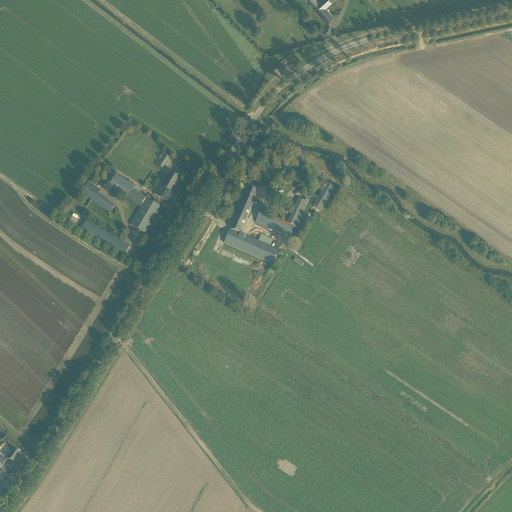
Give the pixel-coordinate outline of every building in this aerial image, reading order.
[(307,0),(312,6),(311,6),(326,23),(333,17),(326,8),(334,0),(318,0),(317,1),(316,0),(307,0)] [(158,165),(164,167),(169,157),(164,154),(158,165)] [(176,184),(180,178),(172,173),(169,179),(164,176),(154,194),(170,204),(181,187),(176,184)] [(116,175),(109,187),(127,199),(132,190),(135,186),(116,175)] [(322,191),(323,190),(324,190),(328,183),(322,180),(317,188),(322,191)] [(81,193),(86,196),(110,213),(115,206),(91,189),(93,185),(89,182),(81,193)] [(328,183),(324,190),(323,190),(322,191),(313,206),(321,211),(335,188),(328,183)] [(278,251),(240,234),(253,204),(256,206),(258,201),(255,200),(255,199),(258,191),(250,188),(247,195),(246,195),(225,243),(229,245),(272,265),(278,251)] [(167,211),(142,196),(137,204),(141,207),(130,225),(146,235),(160,213),(164,215),(167,211)] [(278,197),(274,204),(283,208),(284,207),(287,209),(290,205),(290,204),(278,197)] [(303,201),(299,198),(287,224),(260,212),(255,223),(290,238),(294,228),(298,230),(300,226),(306,214),(303,213),(309,200),(305,198),(303,201)] [(98,228),(87,221),(82,230),(93,237),(98,228)] [(296,257),(293,261),(300,268),(303,264),(296,257)] [(21,454),(13,449),(7,459),(14,463),(18,457),(18,458),(21,454)]
